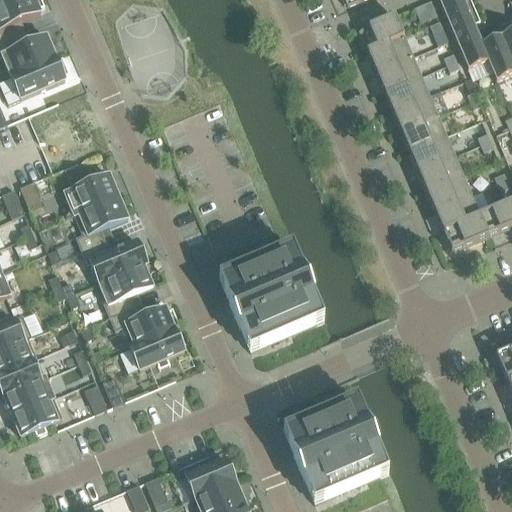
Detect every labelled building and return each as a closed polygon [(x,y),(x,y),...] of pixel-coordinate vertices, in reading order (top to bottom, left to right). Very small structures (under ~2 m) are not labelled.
[(39,13),(44,11),(39,0),(19,0),(0,8),(0,34),(40,18),(39,13)] [(0,0),(0,8),(19,0),(0,0)] [(373,0),(342,0),(347,11),(373,0)] [(474,30),(461,0),(443,0),(437,3),(452,39),(474,30)] [(437,20),(431,6),(423,9),(429,23),(437,20)] [(429,23),(423,9),(414,12),(420,27),(429,23)] [(403,41),(395,21),(358,36),(367,57),(403,41)] [(443,34),(439,26),(429,30),(433,38),(443,34)] [(488,66),(481,49),(482,48),(474,30),(452,39),(468,75),(487,66),(488,66)] [(511,35),(501,40),(511,65),(511,35)] [(511,65),(501,40),(482,48),(481,49),(488,66),(487,66),(496,86),(511,78),(511,65)] [(47,41),(31,47),(2,59),(11,82),(56,63),(47,41)] [(412,61),(403,41),(367,57),(375,77),(412,61)] [(456,66),(453,59),(443,63),(446,70),(456,66)] [(420,81),(412,61),(375,77),(383,97),(420,81)] [(63,81),(69,79),(62,63),(57,66),(56,63),(11,82),(20,104),(65,85),(63,81)] [(459,73),(456,66),(446,70),(449,77),(459,73)] [(429,101),(420,81),(383,97),(392,117),(429,101)] [(471,83),(464,86),(469,99),(470,99),(477,96),(471,83)] [(480,103),(477,96),(470,99),(469,99),(467,100),(470,107),(480,103)] [(437,121),(429,101),(392,117),(400,136),(437,121)] [(482,110),(480,103),(470,107),(473,114),(482,110)] [(446,141),(437,121),(400,136),(409,156),(446,141)] [(490,146),(487,138),(477,143),(480,150),(490,146)] [(454,161),(446,141),(409,156),(417,176),(454,161)] [(493,153),(490,146),(480,150),(483,157),(493,153)] [(462,180),(454,161),(417,176),(426,196),(462,180)] [(507,185),(504,178),(494,182),(497,189),(507,185)] [(109,180),(65,199),(74,221),(118,202),(109,180)] [(471,200),(462,180),(426,196),(434,216),(471,200)] [(510,192),(507,185),(497,189),(500,197),(510,192)] [(42,211),(32,188),(20,193),(30,216),(42,211)] [(24,219),(14,195),(1,200),(11,224),(24,219)] [(479,220),(471,200),(434,216),(442,236),(478,221),(478,220),(479,220)] [(128,224),(118,202),(74,221),(82,240),(76,243),(81,257),(105,247),(101,236),(128,224)] [(511,230),(511,205),(479,220),(478,220),(478,221),(487,241),(511,230)] [(487,241),(478,221),(442,236),(451,257),(487,241)] [(33,239),(28,229),(20,232),(24,243),(33,239)] [(38,251),(33,239),(24,243),(29,254),(38,251)] [(137,246),(118,254),(110,258),(105,247),(81,257),(87,270),(90,269),(99,288),(147,268),(137,246)] [(324,325),(293,252),(219,283),(250,357),(324,325)] [(60,265),(56,254),(47,258),(52,269),(60,265)] [(153,292),(144,271),(147,269),(147,268),(99,288),(107,308),(104,310),(109,323),(133,313),(129,302),(153,292)] [(0,304),(10,300),(2,281),(0,278),(0,277),(0,304)] [(61,291),(57,281),(48,284),(53,295),(61,291)] [(75,299),(70,288),(61,291),(66,303),(75,299)] [(66,303),(61,291),(53,295),(57,306),(66,303)] [(79,310),(75,299),(66,303),(71,313),(79,310)] [(165,312),(146,321),(138,324),(133,313),(109,323),(115,336),(122,333),(130,353),(175,334),(165,312)] [(0,354),(31,342),(23,321),(0,330),(0,354)] [(93,343),(89,332),(80,335),(85,346),(93,343)] [(175,334),(130,353),(140,375),(184,357),(175,334)] [(78,346),(73,335),(65,338),(69,349),(78,346)] [(0,378),(36,363),(29,345),(32,343),(31,342),(0,354),(0,378)] [(511,353),(495,360),(505,383),(511,380),(511,353)] [(86,365),(81,354),(73,358),(77,369),(86,365)] [(45,383),(36,363),(0,378),(0,392),(3,400),(45,383)] [(91,377),(86,365),(77,369),(82,380),(91,377)] [(434,390),(428,376),(417,381),(423,395),(434,390)] [(53,403),(45,383),(3,400),(12,420),(53,403)] [(125,407),(115,383),(102,388),(112,412),(125,407)] [(107,415),(97,391),(84,396),(94,420),(107,415)] [(62,424),(53,403),(12,420),(21,442),(35,436),(37,441),(47,437),(45,431),(62,424)] [(388,477),(357,404),(283,435),(314,509),(388,477)] [(235,486),(226,464),(185,481),(195,503),(235,486)] [(167,506),(157,482),(145,488),(155,511),(167,506)] [(232,511),(244,507),(235,487),(235,486),(195,503),(198,511),(232,511)] [(148,511),(139,490),(126,495),(133,511),(148,511)]
